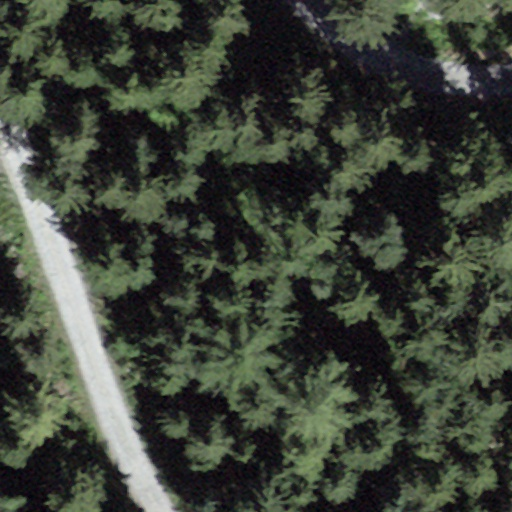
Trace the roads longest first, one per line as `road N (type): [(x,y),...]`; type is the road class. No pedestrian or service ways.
road 1 (track): [(163,511),(92,376),(0,115)]
road 2 (track): [(303,0),(388,73),(481,95),(511,90)]
